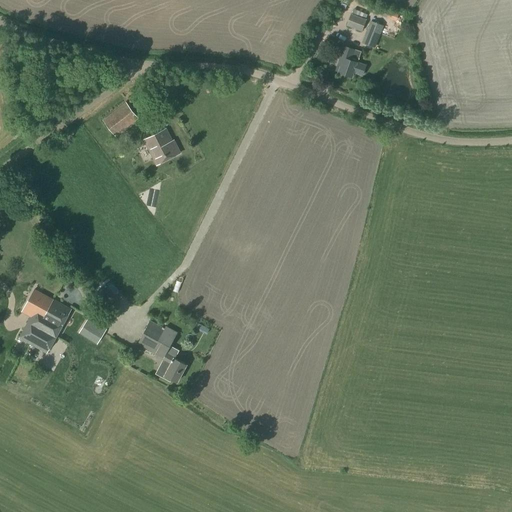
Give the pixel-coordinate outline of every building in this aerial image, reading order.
[(386,18),(389,10),(381,7),(378,14),(386,18)] [(361,32),(366,20),(351,14),(346,26),(361,32)] [(374,48),(383,27),(370,22),(362,43),(374,48)] [(362,76),(366,66),(357,63),(350,60),(354,50),(345,47),(338,65),(341,66),(338,73),(352,78),(353,73),(362,76)] [(115,137),(138,119),(126,103),(102,120),(115,137)] [(172,144),(165,130),(144,140),(157,165),(179,154),(174,143),(172,144)] [(55,302),(52,300),(35,290),(22,313),(30,317),(24,330),(13,323),(5,339),(16,344),(15,345),(43,360),(70,310),(55,301),(55,302)] [(97,345),(107,329),(88,318),(78,333),(97,345)] [(164,330),(150,322),(138,345),(163,358),(162,361),(169,365),(167,370),(164,368),(160,369),(158,373),(159,376),(170,382),(171,381),(177,384),(187,365),(173,358),(174,356),(166,352),(176,333),(165,328),(164,330)] [(12,356),(19,359),(21,354),(14,351),(12,356)] [(6,368),(1,380),(21,389),(26,377),(6,368)]
